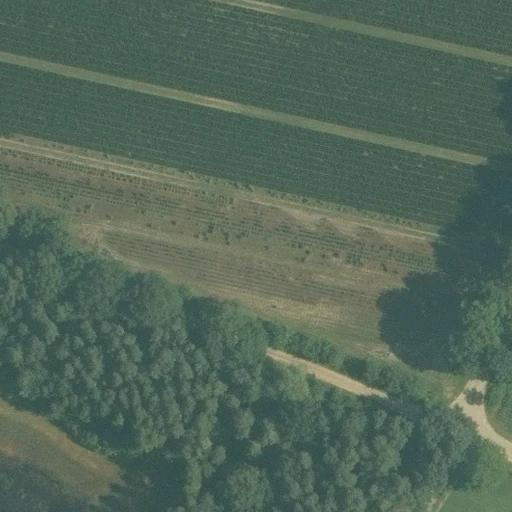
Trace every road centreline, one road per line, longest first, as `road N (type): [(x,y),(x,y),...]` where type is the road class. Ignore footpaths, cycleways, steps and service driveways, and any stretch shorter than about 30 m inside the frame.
road 1 (track): [(0,255),(453,424)]
road 2 (unclassified): [(511,448),(453,424),(511,327)]
